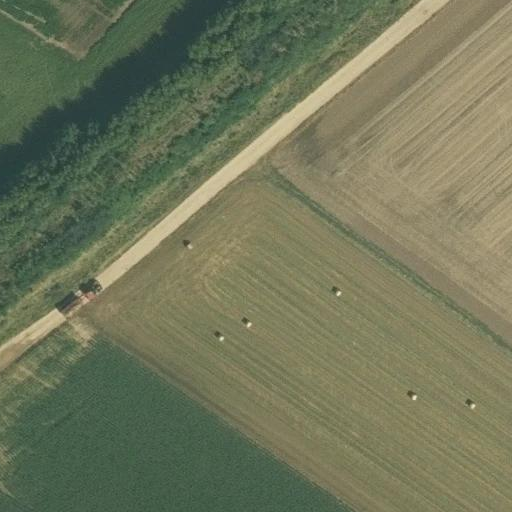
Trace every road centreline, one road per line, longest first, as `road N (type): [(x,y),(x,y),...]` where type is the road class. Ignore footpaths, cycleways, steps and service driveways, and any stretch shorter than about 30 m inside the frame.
road 1 (track): [(251,158),(300,205),(511,353)]
road 2 (track): [(251,158),(0,359)]
road 3 (track): [(440,0),(251,158)]
